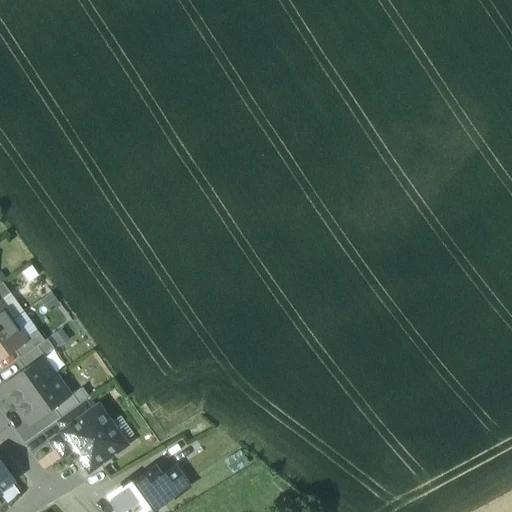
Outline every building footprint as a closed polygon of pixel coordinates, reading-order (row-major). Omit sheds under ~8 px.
[(0,284),(0,300),(10,294),(2,283),(0,284)] [(0,328),(10,321),(0,307),(0,328)] [(10,321),(0,328),(0,358),(13,349),(24,341),(24,340),(10,321)] [(36,331),(24,340),(24,341),(13,349),(20,359),(44,341),(36,331)] [(20,359),(18,361),(24,370),(41,358),(54,349),(47,340),(44,341),(20,359)] [(24,370),(2,386),(16,406),(55,378),(41,358),(24,370)] [(55,378),(16,406),(30,425),(53,409),(69,397),(55,378)] [(69,397),(53,409),(60,419),(85,401),(89,398),(82,388),(69,397)] [(60,419),(56,422),(64,433),(93,412),(85,401),(60,419)] [(64,433),(51,442),(57,449),(61,446),(67,454),(74,449),(89,469),(123,445),(97,409),(93,412),(64,433)] [(0,489),(11,481),(0,465),(0,489)] [(151,511),(173,495),(161,477),(154,468),(122,491),(120,489),(107,498),(116,511),(117,511),(139,511),(148,506),(151,511)] [(173,468),(161,477),(173,495),(175,498),(188,489),(173,468)]
